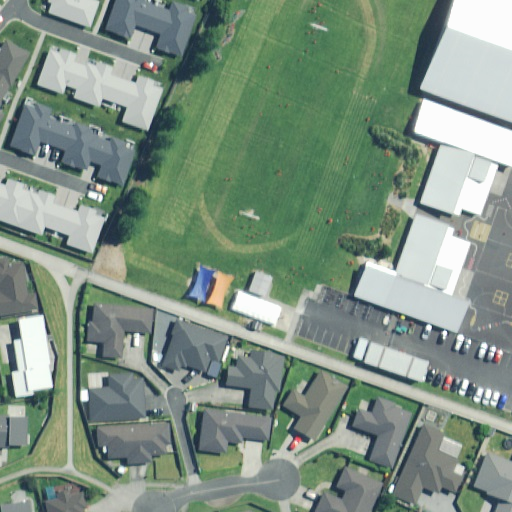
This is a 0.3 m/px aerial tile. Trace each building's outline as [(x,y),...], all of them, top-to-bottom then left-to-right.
[(44,0),(43,3),(50,5),(47,13),(90,28),(100,1),(96,0),(44,0)] [(143,0),(118,0),(106,32),(129,40),(134,26),(159,35),(154,49),(179,58),(196,11),(173,3),(170,12),(143,2),(143,0)] [(511,0),(436,0),(407,84),(511,120),(511,0)] [(0,112),(0,101),(28,54),(4,40),(0,47),(0,119),(3,115),(0,112)] [(59,54),(49,50),(37,84),(60,93),(63,84),(76,88),(73,98),(98,107),(102,98),(127,107),(121,121),(146,130),(161,89),(151,86),(153,82),(137,77),(135,84),(109,75),(111,68),(96,62),(94,67),(73,59),(75,55),(60,49),(59,54)] [(511,130),(425,100),(414,131),(442,141),(420,203),(460,216),(463,207),(483,214),(502,162),(511,165),(511,130)] [(49,112),(25,103),(10,145),(35,154),(40,142),(67,151),(62,164),(86,173),(90,160),(103,164),(98,177),(121,186),(134,151),(125,148),(126,144),(110,138),(109,141),(89,133),(90,129),(74,123),(72,127),(47,118),(48,115),(49,112)] [(66,245),(91,254),(103,219),(94,216),(95,211),(80,206),(77,213),(52,204),(55,198),(8,181),(5,187),(0,185),(0,220),(40,235),(43,227),(69,236),(66,245)] [(409,201),(389,194),(386,203),(406,210),(409,201)] [(366,264),(355,296),(459,332),(470,301),(452,295),(471,243),(447,234),(450,226),(417,215),(396,275),(366,264)] [(7,265),(7,262),(0,263),(0,317),(36,312),(33,295),(28,295),(23,262),(7,265)] [(274,278),(257,272),(251,290),(268,296),(274,278)] [(281,307),(238,291),(231,311),(274,326),(281,307)] [(103,304),(102,307),(93,306),(91,324),(88,324),(86,341),(103,343),(102,357),(121,359),(124,331),(151,334),(154,311),(103,304)] [(52,388),(43,317),(19,320),(21,341),(13,342),(17,372),(12,373),(15,397),(31,395),(31,391),(52,388)] [(226,338),(162,317),(158,328),(172,333),(161,366),(181,373),(183,366),(204,373),(208,359),(218,363),(226,338)] [(428,364),(369,343),(363,363),(422,383),(428,364)] [(286,358),(251,350),(249,360),(238,357),(235,369),(229,367),(225,384),(250,390),(246,405),(272,412),(286,358)] [(347,388),(321,371),(304,398),(292,391),(283,406),(300,417),(293,429),(313,442),(347,388)] [(88,390),(80,391),(80,401),(88,401),(90,422),(145,419),(143,379),(132,379),(132,375),(108,377),(108,388),(88,390)] [(392,408),(394,404),(377,398),(371,415),(359,410),(353,427),(378,436),(369,461),(391,469),(411,415),(392,408)] [(272,420),(204,410),(198,451),(225,454),(227,443),(240,445),(240,439),(268,443),(272,420)] [(0,444),(26,447),(29,418),(0,416),(0,444)] [(96,448),(105,447),(106,460),(124,459),(124,466),(151,464),(151,457),(165,456),(165,446),(170,445),(169,423),(95,426),(96,448)] [(444,435),(423,426),(392,496),(414,505),(422,487),(437,494),(440,487),(454,493),(464,469),(454,465),(456,460),(436,451),(444,435)] [(511,511),(511,464),(487,454),(473,488),(500,499),(494,511),(511,511)] [(370,511),(382,485),(344,468),(336,487),(344,490),(340,499),(324,492),(315,511),(370,511)] [(85,511),(82,494),(45,502),(47,511),(85,511)] [(31,511),(30,502),(0,505),(0,511),(31,511)]
